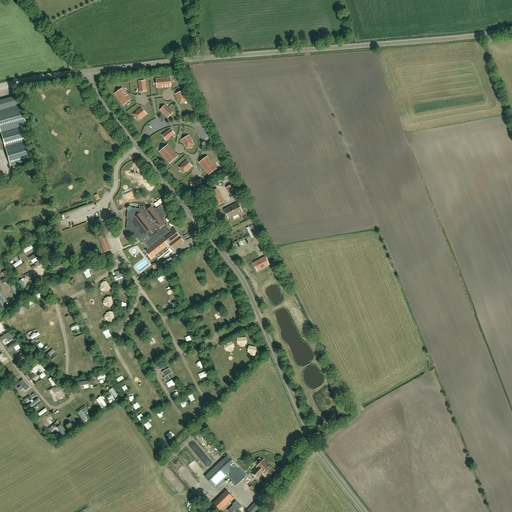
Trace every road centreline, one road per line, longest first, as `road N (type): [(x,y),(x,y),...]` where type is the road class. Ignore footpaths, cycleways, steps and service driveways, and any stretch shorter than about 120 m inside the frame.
road 1 (unclassified): [(364,511),(304,426),(245,283),(100,102),(88,71)]
road 2 (unclassified): [(88,71),(511,29)]
